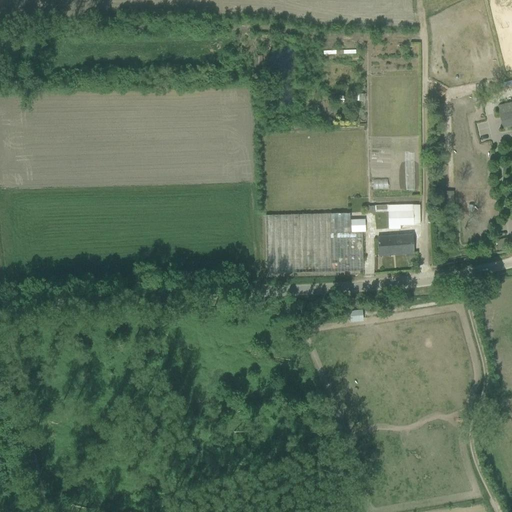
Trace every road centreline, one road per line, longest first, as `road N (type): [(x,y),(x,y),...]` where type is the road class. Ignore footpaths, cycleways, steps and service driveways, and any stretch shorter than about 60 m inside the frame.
road 1 (residential): [(0,304),(425,283),(511,262)]
road 2 (track): [(498,511),(471,441),(487,373),(462,275)]
